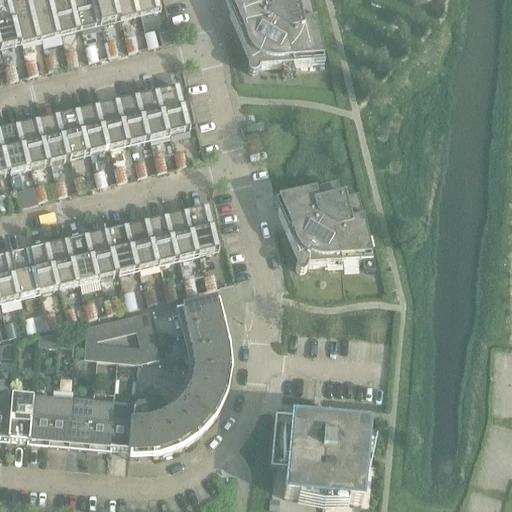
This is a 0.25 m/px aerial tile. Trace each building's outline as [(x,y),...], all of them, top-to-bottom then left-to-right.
[(40,44),(29,0),(23,0),(9,3),(20,48),(40,44)] [(50,0),(29,0),(40,44),(60,39),(50,0)] [(71,0),(50,0),(60,39),(80,34),(71,0)] [(100,29),(93,0),(71,0),(80,34),(100,29)] [(93,0),(100,29),(120,24),(114,0),(93,0)] [(134,0),(114,0),(120,24),(140,19),(134,0)] [(134,0),(140,19),(160,14),(156,0),(134,0)] [(249,68),(248,69),(248,70),(247,71),(247,72),(247,74),(248,75),(248,76),(249,77),(251,77),(252,78),(253,78),(254,78),(256,77),(257,76),(258,76),(258,74),(259,73),(259,72),(324,68),(309,4),(296,7),(295,3),(291,4),(289,0),(252,0),(224,7),(251,67),(249,68)] [(0,5),(0,51),(1,53),(20,48),(9,3),(0,5)] [(144,38),(148,52),(157,50),(153,35),(144,38)] [(124,42),(128,57),(137,55),(134,40),(124,42)] [(104,47),(108,62),(117,60),(114,45),(104,47)] [(85,52),(88,67),(98,64),(94,50),(85,52)] [(64,57),(68,72),(77,69),(74,55),(64,57)] [(44,62),(48,76),(57,74),(54,59),(44,62)] [(25,66),(28,81),(38,79),(34,64),(25,66)] [(5,71),(8,86),(18,84),(14,69),(5,71)] [(158,95),(169,140),(190,135),(179,90),(158,95)] [(158,95),(138,100),(149,145),(169,140),(158,95)] [(138,100),(118,105),(129,149),(149,145),(138,100)] [(98,109),(109,154),(129,149),(118,105),(98,109)] [(78,114),(89,159),(109,154),(98,109),(78,114)] [(58,119),(69,164),(89,159),(78,114),(58,119)] [(39,124),(50,169),(69,164),(58,119),(39,124)] [(50,169),(39,124),(19,129),(30,174),(50,169)] [(0,133),(0,137),(10,178),(30,174),(19,129),(0,133)] [(0,180),(10,178),(0,137),(0,180)] [(173,158),(177,173),(186,170),(183,156),(173,158)] [(154,163),(157,178),(166,175),(163,161),(154,163)] [(134,168),(137,182),(147,180),(143,165),(134,168)] [(114,173),(117,187),(127,185),(123,170),(114,173)] [(94,177),(97,192),(107,190),(103,175),(94,177)] [(74,182),(77,197),(87,195),(83,180),(74,182)] [(54,187),(57,202),(67,199),(63,185),(54,187)] [(34,192),(38,206),(47,204),(43,189),(34,192)] [(298,266),(297,267),(296,267),(295,269),(295,270),(295,271),(296,273),(296,274),(297,275),(298,276),(300,276),(301,276),(302,276),(303,276),(304,275),(305,274),(306,273),(306,272),(307,270),(372,266),(357,202),(344,206),(343,201),(339,202),(336,190),(272,205),(299,265),(298,266)] [(14,197),(18,211),(27,209),(24,194),(14,197)] [(187,215),(198,260),(219,255),(208,210),(187,215)] [(167,220),(178,265),(198,260),(187,215),(167,220)] [(147,225),(158,270),(178,265),(167,220),(147,225)] [(127,230),(138,275),(158,270),(147,225),(127,230)] [(127,230),(107,235),(118,279),(138,275),(127,230)] [(118,279),(107,235),(88,239),(99,284),(118,279)] [(68,244),(79,289),(99,284),(88,239),(68,244)] [(68,244),(48,249),(59,294),(79,289),(68,244)] [(28,254),(39,299),(59,294),(48,249),(28,254)] [(28,254),(8,259),(19,303),(39,299),(28,254)] [(0,260),(0,308),(19,303),(8,259),(0,260)] [(203,281),(206,295),(216,293),(212,278),(203,281)] [(183,285),(187,300),(196,298),(192,283),(183,285)] [(163,290),(167,305),(176,302),(173,288),(163,290)] [(143,295),(147,310),(156,307),(153,293),(143,295)] [(123,300),(127,314),(136,312),(133,297),(123,300)] [(103,305),(107,319),(116,317),(113,302),(103,305)] [(130,458),(127,458),(127,461),(130,461),(130,460),(153,462),(158,461),(175,456),(181,452),(196,442),(201,438),(213,424),(217,418),(225,402),(227,395),(230,378),(230,370),(228,352),(217,306),(181,315),(191,357),(193,372),(193,373),(190,387),(190,388),(184,400),(183,402),(175,412),(174,413),(162,420),(161,421),(148,425),(133,427),(130,458)] [(84,309),(87,324),(96,322),(93,307),(84,309)] [(64,314),(67,329),(77,327),(73,312),(64,314)] [(44,319),(47,334),(57,331),(53,317),(44,319)] [(138,369),(159,363),(148,317),(86,332),(83,364),(138,369)] [(24,324),(28,338),(37,336),(33,321),(24,324)] [(4,329),(8,343),(17,341),(14,326),(4,329)] [(0,446),(7,447),(11,402),(0,400),(0,446)] [(7,447),(27,449),(31,404),(11,402),(7,447)] [(31,404),(27,449),(48,450),(52,405),(31,404)] [(48,450),(68,452),(72,407),(52,405),(48,450)] [(72,407),(68,452),(88,454),(92,409),(72,407)] [(88,454),(109,456),(113,411),(92,409),(88,454)] [(113,411),(109,456),(127,458),(130,458),(133,427),(134,413),(113,411)] [(284,502),(361,509),(368,431),(328,427),(329,414),(328,414),(326,433),(318,432),(316,421),(316,420),(275,417),(271,469),(287,471),(284,502)]
